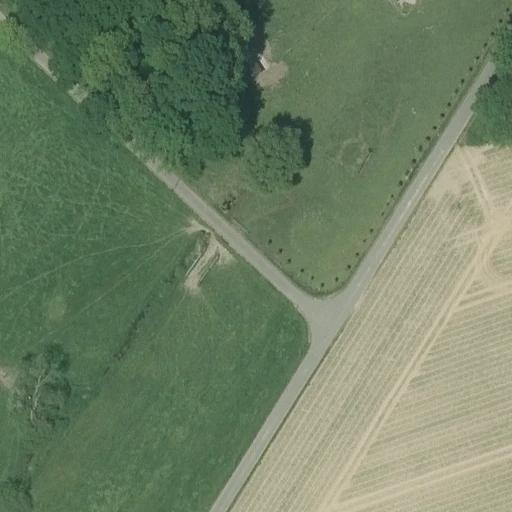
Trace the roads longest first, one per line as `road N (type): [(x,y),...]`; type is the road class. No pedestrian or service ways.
road 1 (unclassified): [(329,329),(0,22)]
road 2 (unclassified): [(511,30),(329,329)]
road 3 (unclassified): [(329,329),(218,511)]
